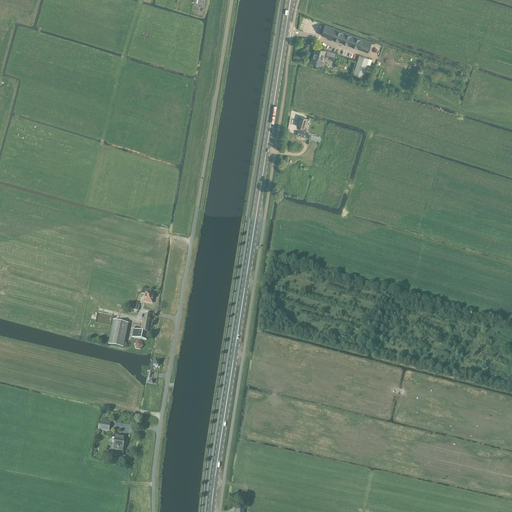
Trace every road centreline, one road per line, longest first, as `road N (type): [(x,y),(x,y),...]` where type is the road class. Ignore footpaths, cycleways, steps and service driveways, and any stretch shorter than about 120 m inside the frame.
road 1 (primary): [(210,511),(290,0)]
road 2 (unclassified): [(154,511),(161,416),(231,0)]
